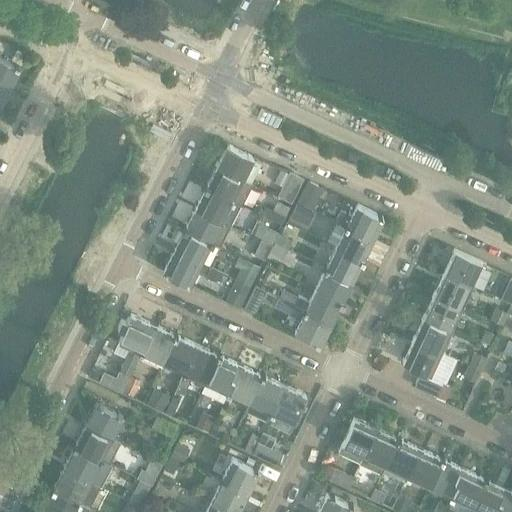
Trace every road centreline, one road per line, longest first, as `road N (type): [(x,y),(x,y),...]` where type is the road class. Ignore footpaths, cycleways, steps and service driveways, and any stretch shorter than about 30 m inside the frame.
road 1 (residential): [(0,509),(125,267)]
road 2 (residential): [(201,108),(425,211)]
road 3 (residential): [(440,180),(217,78)]
road 4 (residential): [(345,371),(125,267)]
road 5 (residential): [(511,449),(345,371)]
road 6 (residential): [(345,371),(425,211)]
road 7 (residential): [(125,267),(201,108)]
road 8 (residential): [(67,51),(0,191)]
road 9 (residential): [(345,371),(279,511)]
road 10 (residential): [(217,78),(84,16)]
road 11 (residential): [(67,51),(201,108)]
